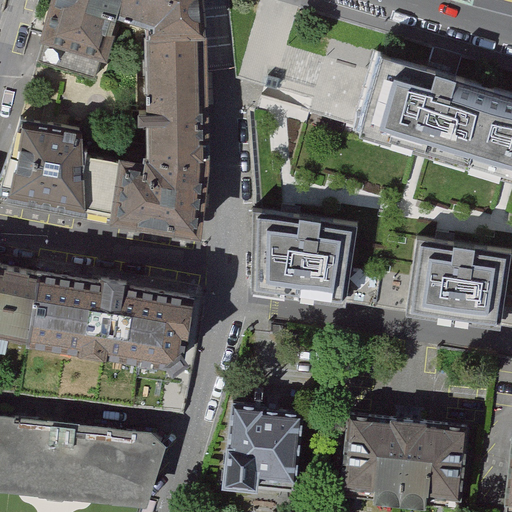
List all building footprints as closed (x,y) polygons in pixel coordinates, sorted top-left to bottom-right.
[(117,16),(148,27),(148,37),(206,37),(202,0),(60,0),(48,36),(105,53),(117,16)] [(39,62),(98,79),(105,53),(48,36),(39,62)] [(149,168),(118,161),(109,215),(202,230),(211,157),(206,37),(148,37),(149,168)] [(511,170),(511,90),(384,52),(378,72),(362,126),(511,170)] [(20,141),(5,196),(82,209),(78,153),(20,141)] [(78,153),(82,209),(109,215),(118,161),(78,153)] [(353,268),(360,222),(301,214),(283,211),(263,207),(263,282),(349,296),(353,268)] [(437,236),(422,234),(416,277),(412,302),(506,316),(509,296),(511,274),(511,247),(457,239),(437,236)] [(0,342),(17,346),(19,335),(39,339),(50,269),(0,258),(0,342)] [(219,290),(50,269),(39,339),(199,362),(219,290)] [(233,409),(222,502),(307,511),(318,419),(233,409)] [(0,416),(0,511),(143,511),(160,443),(153,429),(0,416)] [(341,497),(464,510),(472,435),(349,422),(341,497)]
